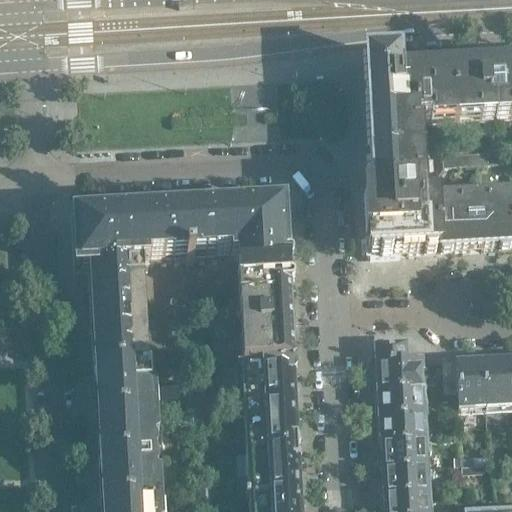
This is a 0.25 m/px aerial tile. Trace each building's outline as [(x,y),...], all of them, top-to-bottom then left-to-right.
[(420,210),(415,125),(455,123),(452,75),(398,78),(398,62),(364,64),(372,201),(363,202),(364,212),(365,232),(366,244),(367,258),(367,260),(370,260),(383,259),(383,260),(385,259),(398,258),(398,259),(437,257),(435,209),(420,210)] [(511,119),(511,72),(452,75),(455,123),(477,122),(478,126),(511,124),(510,119),(511,119)] [(495,168),(495,157),(483,158),(484,169),(495,168)] [(507,167),(507,162),(507,157),(495,157),(495,168),(507,167)] [(484,169),(483,158),(472,159),(473,169),(484,169)] [(462,170),(461,159),(452,160),(453,171),(462,170)] [(473,169),(472,159),(461,159),(462,170),(473,169)] [(453,171),(452,160),(442,160),(443,171),(453,171)] [(511,252),(509,205),(486,207),(486,202),(458,204),(458,208),(435,209),(437,257),(511,252)] [(147,370),(141,272),(147,272),(147,266),(185,264),(185,270),(193,269),(192,264),(230,262),(230,267),(236,267),(242,371),(245,370),(292,368),(287,273),(284,210),(71,222),(74,279),(90,278),(96,373),(147,370)] [(420,395),(419,370),(418,365),(404,366),(404,351),(376,352),(376,353),(372,353),(373,369),(377,369),(377,375),(373,375),(374,395),(378,394),(378,397),(420,395)] [(485,413),(482,371),(473,371),(472,367),(442,368),(444,389),(450,389),(456,389),(456,397),(457,417),(474,416),(473,414),(485,413)] [(295,411),(292,368),(245,370),(246,396),(242,396),(243,414),(295,411)] [(511,368),(482,371),(485,413),(504,412),(506,415),(511,414),(511,368)] [(151,415),(149,387),(151,386),(150,376),(149,374),(149,370),(147,370),(96,373),(98,418),(151,415)] [(422,421),(420,395),(378,397),(379,405),(375,406),(375,420),(379,420),(380,423),(422,421)] [(193,413),(192,403),(181,404),(181,413),(193,413)] [(204,416),(203,403),(192,403),(193,413),(193,417),(204,416)] [(297,455),(295,411),(243,414),(244,432),(248,432),(250,457),(297,455)] [(193,423),(193,417),(193,413),(181,413),(182,424),(193,423)] [(153,443),(151,415),(98,418),(101,462),(153,460),(153,457),(155,455),(154,445),(153,443)] [(204,430),(204,416),(193,417),(193,423),(194,430),(204,430)] [(423,447),(422,421),(380,423),(380,431),(376,431),(377,446),(381,446),(381,450),(423,447)] [(458,445),(458,437),(450,438),(450,446),(458,445)] [(459,453),(458,445),(450,446),(451,454),(459,453)] [(425,473),(423,447),(381,450),(381,457),(377,457),(378,472),(382,472),(382,475),(425,473)] [(300,498),(298,464),(297,455),(250,457),(251,482),(247,483),(248,501),(300,498)] [(156,503),(154,475),(156,472),(156,464),(154,462),(153,460),(101,462),(103,506),(156,503)] [(470,471),(470,461),(459,462),(460,471),(470,471)] [(471,483),(470,471),(460,471),(461,483),(471,483)] [(426,499),(425,473),(382,475),(383,483),(379,483),(380,498),(384,498),(384,501),(426,499)] [(461,497),(461,488),(453,488),(453,497),(461,497)] [(198,501),(198,492),(186,493),(186,502),(198,501)] [(208,503),(208,492),(198,492),(198,501),(198,504),(208,503)] [(462,505),(461,497),(453,497),(454,506),(462,505)] [(300,511),(300,498),(248,501),(248,511),(300,511)] [(426,511),(426,499),(384,501),(384,509),(380,509),(380,511),(426,511)] [(198,511),(198,504),(198,501),(186,502),(186,511),(198,511)] [(156,511),(156,503),(103,506),(103,511),(156,511)] [(208,511),(208,503),(198,504),(198,511),(208,511)]
